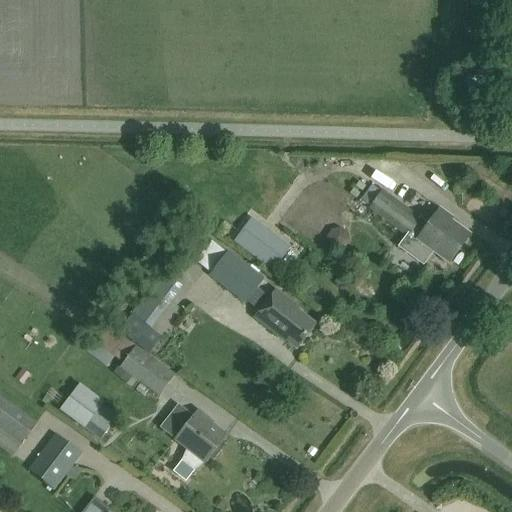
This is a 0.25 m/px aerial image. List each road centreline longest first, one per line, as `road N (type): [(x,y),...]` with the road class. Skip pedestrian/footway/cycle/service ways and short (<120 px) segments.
road 1 (unclassified): [(418,395),(511,270)]
road 2 (unclassified): [(329,511),(418,395)]
